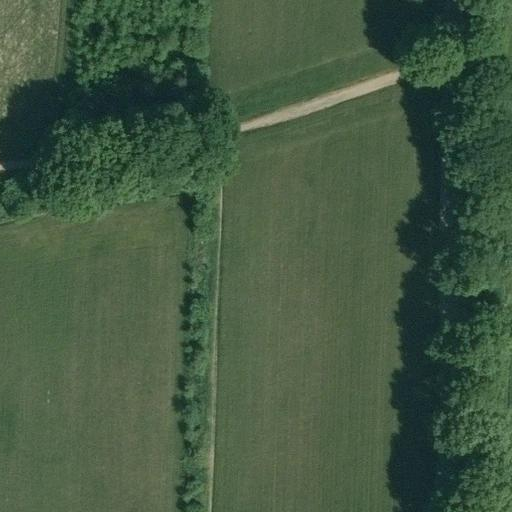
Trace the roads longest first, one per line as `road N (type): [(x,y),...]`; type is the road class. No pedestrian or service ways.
road 1 (unclassified): [(442,511),(449,0)]
road 2 (track): [(0,167),(220,133),(446,61)]
